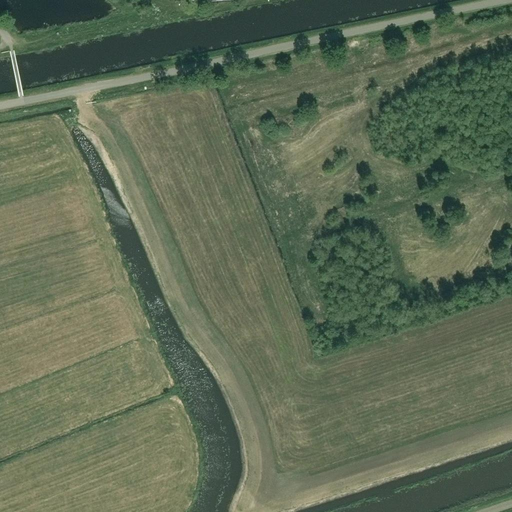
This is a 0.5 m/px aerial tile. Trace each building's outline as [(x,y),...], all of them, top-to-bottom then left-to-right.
[(115,187),(119,199),(128,196),(124,184),(115,187)] [(133,211),(137,209),(134,201),(123,206),(132,225),(138,222),(133,211)] [(143,256),(151,254),(148,240),(139,242),(143,256)] [(152,280),(161,279),(160,265),(150,266),(152,280)] [(178,335),(189,332),(187,322),(175,324),(178,335)]
